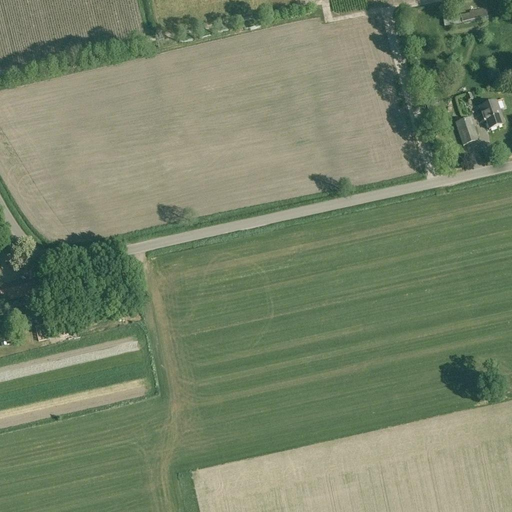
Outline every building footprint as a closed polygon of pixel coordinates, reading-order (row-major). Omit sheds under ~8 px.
[(462,25),(487,20),(485,9),(469,12),(470,14),(443,19),(444,27),(462,25)] [(505,125),(497,102),(479,108),(484,122),(486,122),(489,130),(505,125)] [(456,124),(463,146),(479,141),(471,119),(456,124)] [(483,153),(485,160),(499,157),(497,151),(483,153)] [(3,304),(46,294),(47,294),(43,277),(0,286),(0,289),(3,304)] [(46,294),(3,304),(4,308),(47,299),(46,294)] [(53,321),(54,327),(63,325),(62,319),(53,321)] [(54,327),(47,329),(50,340),(57,338),(54,327)]
